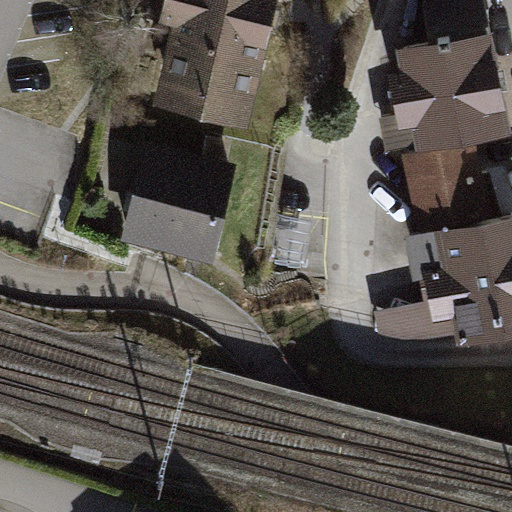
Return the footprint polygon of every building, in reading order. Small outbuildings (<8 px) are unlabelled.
[(276,0),(162,0),(159,16),(175,20),(157,99),(247,120),(276,0)] [(511,122),(485,0),(423,0),(422,6),(429,43),(404,49),(408,70),(394,73),(401,111),(380,116),(387,148),(511,122)] [(237,161),(146,139),(122,237),(213,259),(237,161)] [(436,225),(491,214),(476,141),(403,155),(418,229),(436,225)] [(511,209),(491,214),(436,225),(444,263),(424,267),(431,298),(435,317),(454,313),(458,332),(460,341),(511,330),(511,209)] [(312,221),(277,216),(271,256),(307,261),(312,221)] [(435,317),(431,298),(375,310),(379,333),(405,339),(428,338),(458,332),(454,313),(435,317)]
